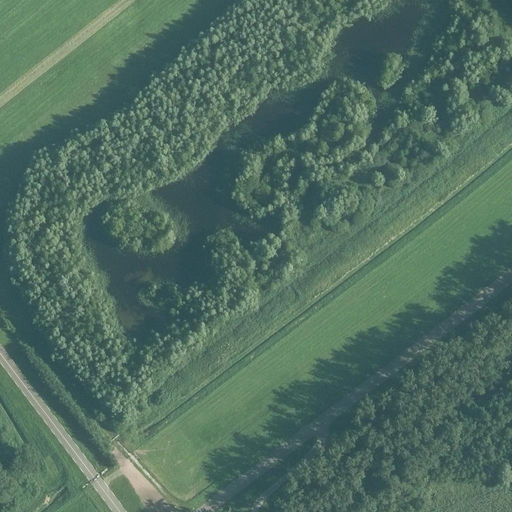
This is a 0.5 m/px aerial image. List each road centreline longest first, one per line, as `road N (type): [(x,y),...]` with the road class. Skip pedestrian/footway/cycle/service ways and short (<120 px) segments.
road 1 (tertiary): [(202,511),(511,264)]
road 2 (unclassified): [(0,354),(118,511)]
